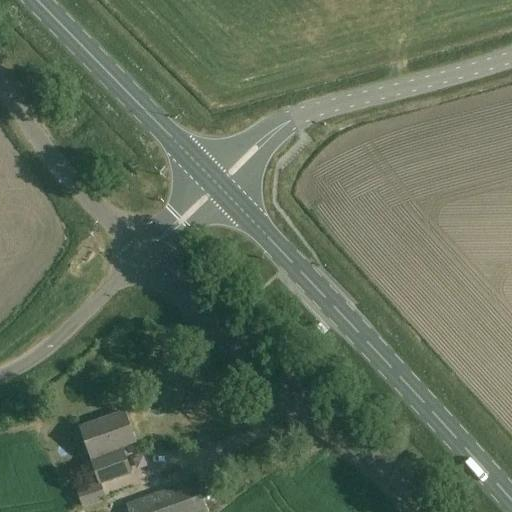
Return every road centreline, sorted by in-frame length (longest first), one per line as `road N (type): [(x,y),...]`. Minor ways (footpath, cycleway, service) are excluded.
road 1 (secondary): [(511,501),(215,185)]
road 2 (unclassified): [(437,511),(341,426),(248,362),(143,256)]
road 3 (tertiary): [(215,185),(288,121),(511,58)]
road 4 (secondary): [(215,185),(33,0)]
road 5 (unclassified): [(143,256),(44,150),(0,82)]
road 6 (unclassified): [(0,379),(49,349),(143,256)]
